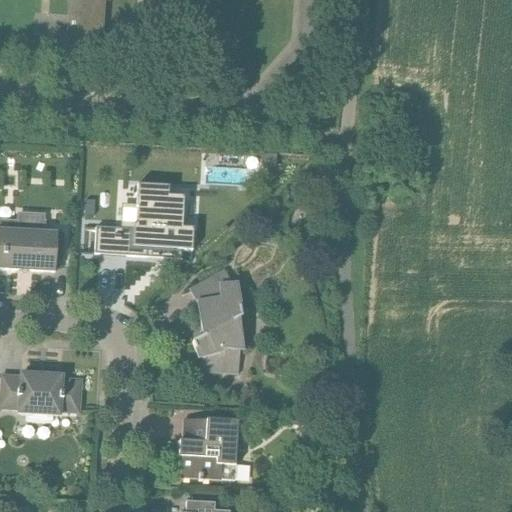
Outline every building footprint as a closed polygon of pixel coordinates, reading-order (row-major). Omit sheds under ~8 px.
[(69,0),(67,51),(69,51),(102,53),(102,52),(105,0),(69,0)] [(118,230),(116,258),(132,259),(133,255),(147,256),(147,251),(192,253),(193,231),(182,230),(183,199),(168,198),(168,189),(137,187),(135,210),(148,211),(147,239),(133,238),(134,231),(118,230)] [(0,232),(0,271),(54,274),(56,236),(42,235),(43,227),(34,225),(27,225),(19,226),(18,234),(0,232)] [(224,275),(191,293),(197,304),(198,303),(203,339),(192,344),(195,352),(193,353),(197,363),(201,362),(203,373),(237,375),(238,352),(243,353),(238,331),(236,331),(235,324),(241,320),(237,287),(231,288),(224,275)] [(52,426),(53,417),(59,418),(59,414),(78,415),(80,383),(61,382),(61,379),(20,376),(20,380),(1,379),(0,399),(0,410),(18,412),(18,415),(25,416),(25,424),(34,426),(43,427),(52,426)] [(299,425),(307,426),(308,417),(299,416),(299,425)] [(198,483),(202,484),(202,481),(234,483),(237,423),(206,422),(206,423),(183,422),(182,443),(179,443),(178,459),(181,459),(180,480),(198,481),(198,483)]
